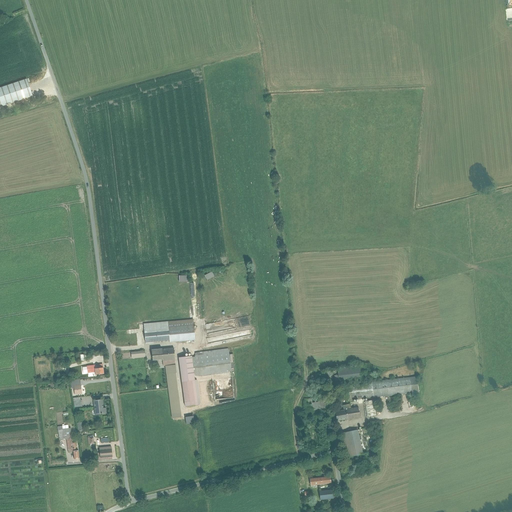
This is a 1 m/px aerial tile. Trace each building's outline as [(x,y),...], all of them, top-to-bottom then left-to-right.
[(26,78),(0,86),(0,107),(31,97),(26,78)] [(217,273),(208,277),(211,283),(219,280),(217,273)] [(195,321),(147,324),(148,341),(173,340),(173,344),(197,343),(196,323),(195,323),(195,321)] [(163,362),(175,361),(173,348),(152,350),(153,360),(163,359),(163,362)] [(145,357),(144,349),(131,351),(132,358),(145,357)] [(227,350),(179,356),(186,407),(197,405),(194,378),(234,373),(231,357),(228,357),(227,350)] [(87,377),(103,374),(102,367),(86,369),(87,377)] [(361,368),(341,369),(342,382),(362,381),(361,368)] [(409,376),(343,385),(345,402),(412,394),(409,376)] [(72,395),(83,394),(82,380),(71,381),(72,395)] [(329,396),(303,400),(306,420),(322,418),(322,415),(332,413),(329,396)] [(95,415),(106,414),(106,408),(104,408),(102,399),(93,400),(95,415)] [(84,400),(76,401),(78,410),(86,409),(84,400)] [(371,418),(380,418),(378,402),(369,403),(371,418)] [(337,421),(360,417),(358,407),(335,411),(337,421)] [(195,429),(194,426),(199,425),(198,418),(190,419),(191,426),(192,426),(192,429),(195,429)] [(366,452),(360,429),(340,433),(346,457),(366,452)] [(99,444),(98,438),(90,438),(90,448),(97,447),(97,444),(99,444)] [(101,459),(112,457),(111,447),(100,448),(101,459)] [(311,486),(332,484),(331,477),(310,479),(311,486)] [(332,489),(319,491),(320,500),(333,498),(332,489)]
